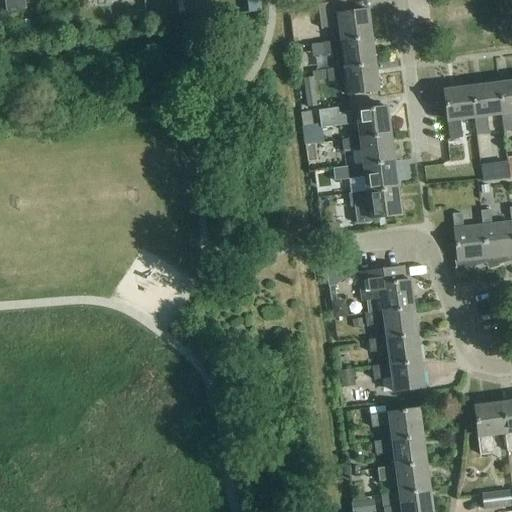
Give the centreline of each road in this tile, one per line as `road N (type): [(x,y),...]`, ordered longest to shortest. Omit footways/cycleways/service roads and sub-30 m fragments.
road 1 (residential): [(511,367),(472,361),(425,234),(335,246)]
road 2 (residential): [(418,150),(396,0)]
